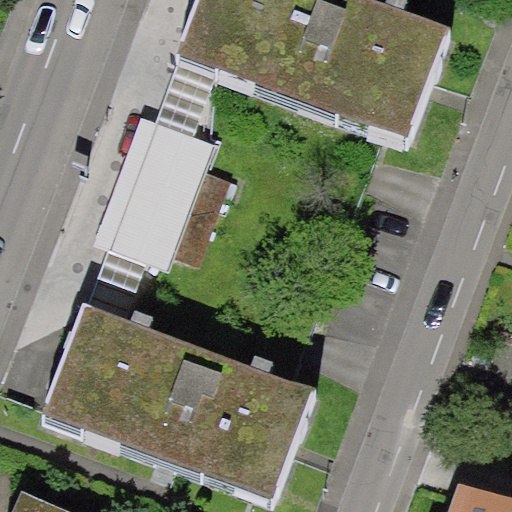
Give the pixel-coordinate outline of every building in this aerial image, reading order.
[(382,0),(199,0),(181,48),(409,135),(444,23),(382,0)] [(215,145),(143,117),(95,244),(168,270),(215,145)] [(83,323),(47,431),(268,511),(294,511),(335,407),(83,323)] [(511,380),(499,412),(511,417),(511,380)] [(71,511),(27,494),(19,511),(71,511)] [(497,511),(462,499),(457,511),(497,511)]
